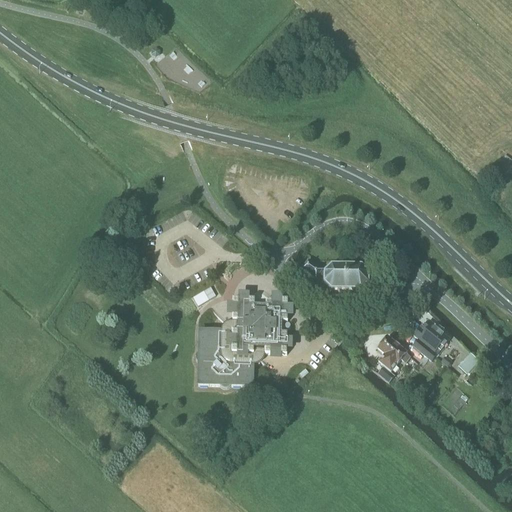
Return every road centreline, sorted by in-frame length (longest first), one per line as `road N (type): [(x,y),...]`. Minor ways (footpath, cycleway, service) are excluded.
road 1 (secondary): [(511,304),(401,204),(347,171),(127,106),(63,76),(0,32)]
road 2 (residential): [(430,288),(376,233),(335,222),(266,256),(309,292),(342,302)]
road 3 (residential): [(299,395),(283,377),(333,324),(342,302)]
